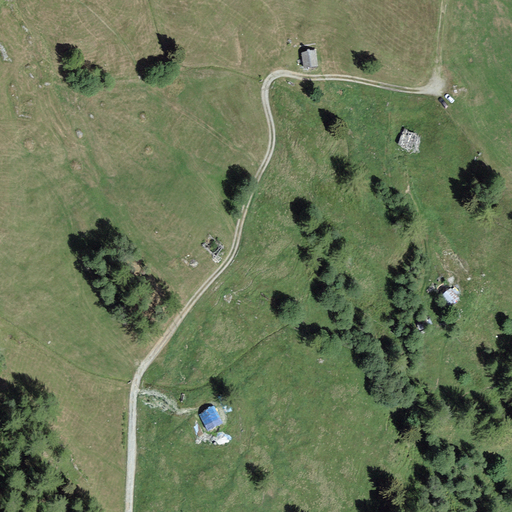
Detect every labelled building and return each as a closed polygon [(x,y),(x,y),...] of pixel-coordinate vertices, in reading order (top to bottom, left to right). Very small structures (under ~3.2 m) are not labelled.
[(316,51),(301,53),(303,68),(318,66),(316,51)] [(417,136),(404,129),(397,143),(409,150),(417,136)] [(451,287),(441,295),(450,306),(460,298),(451,287)] [(424,313),(414,318),(419,330),(430,325),(424,313)] [(214,407),(198,415),(207,431),(223,423),(214,407)]
